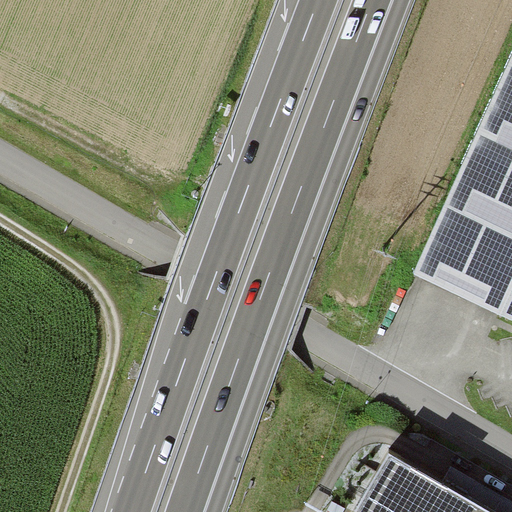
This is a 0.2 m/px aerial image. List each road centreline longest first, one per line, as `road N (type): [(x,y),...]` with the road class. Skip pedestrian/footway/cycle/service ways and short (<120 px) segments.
road 1 (tertiary): [(0,156),(511,450)]
road 2 (motorway): [(221,511),(323,213),(409,0)]
road 3 (motorway): [(185,511),(372,0)]
road 4 (motorway): [(318,0),(132,511)]
road 5 (track): [(62,511),(111,362),(113,327),(86,277),(0,220)]
